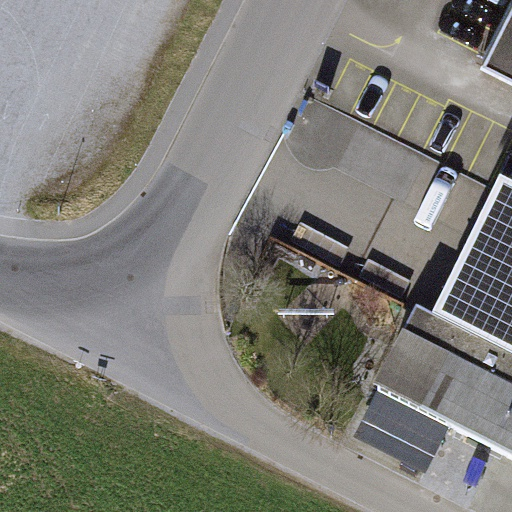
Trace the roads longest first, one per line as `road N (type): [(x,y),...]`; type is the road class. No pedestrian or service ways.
road 1 (residential): [(289,0),(120,347)]
road 2 (unclassified): [(120,347),(424,511)]
road 3 (residential): [(120,347),(0,287)]
